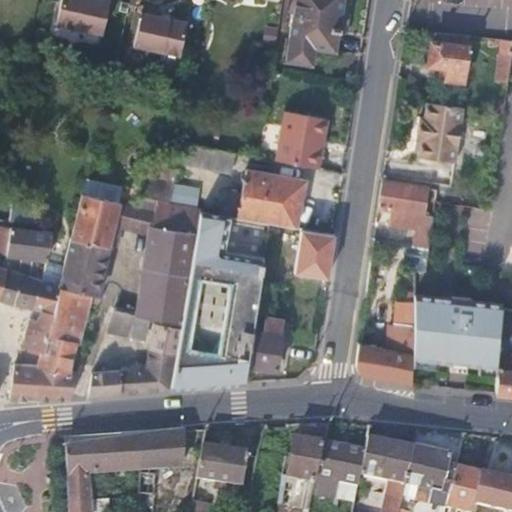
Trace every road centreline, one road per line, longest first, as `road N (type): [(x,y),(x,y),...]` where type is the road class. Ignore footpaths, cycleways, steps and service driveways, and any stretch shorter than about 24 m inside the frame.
road 1 (residential): [(388,0),(331,402)]
road 2 (secondary): [(331,402),(64,419),(0,432)]
road 3 (secondary): [(511,420),(331,402)]
